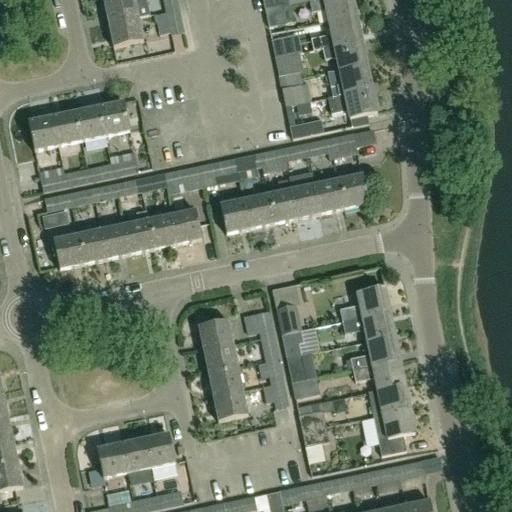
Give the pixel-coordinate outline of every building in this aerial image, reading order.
[(137,22),(132,0),(122,0),(103,4),(108,28),(137,22)] [(175,0),(154,0),(155,3),(164,1),(166,15),(178,12),(175,0)] [(262,0),(265,14),(289,9),(287,0),(262,0)] [(352,0),(331,0),(312,5),(309,5),(312,17),(326,14),(328,26),(356,19),(352,0)] [(293,26),(289,9),(265,14),(269,31),(293,26)] [(178,12),(166,15),(167,17),(156,19),(160,39),(171,37),(171,39),(183,37),(178,12)] [(356,19),(328,26),(331,37),(310,41),(312,54),(322,52),(361,43),(356,19)] [(137,22),(108,28),(112,52),(142,46),(137,22)] [(275,63),(299,57),(295,39),(271,44),(275,63)] [(361,43),(322,52),(325,64),(336,61),(338,72),(338,73),(367,67),(361,43)] [(299,57),(275,63),(279,80),(303,76),(299,57)] [(338,73),(338,72),(326,74),(331,101),(372,93),(367,67),(338,73)] [(281,93),(285,111),(309,106),(306,89),(281,93)] [(372,93),(331,101),(327,102),(331,118),(347,114),(349,124),(378,118),(372,93)] [(122,106),(98,111),(105,141),(128,136),(122,106)] [(98,111),(75,116),(82,146),(105,141),(98,111)] [(82,146),(75,116),(52,121),(58,151),(82,146)] [(58,151),(52,121),(28,127),(34,156),(58,151)] [(289,130),(292,143),(323,137),(320,124),(289,130)] [(184,131),(170,131),(171,152),(185,152),(184,131)] [(328,144),(331,156),(355,151),(355,150),(375,145),(372,133),(352,137),(353,139),(328,144)] [(331,156),(328,144),(305,149),(307,161),(331,156)] [(307,161),(305,149),(281,154),(284,166),(307,161)] [(281,154),(258,159),(260,171),(284,166),(281,154)] [(260,171),(258,159),(235,163),(239,183),(256,179),(254,172),(260,171)] [(239,183),(235,163),(198,171),(202,190),(216,187),(214,180),(237,176),(238,183),(239,183)] [(111,169),(113,181),(137,176),(135,164),(111,169)] [(113,181),(111,169),(87,174),(90,186),(113,181)] [(198,171),(161,179),(163,191),(182,187),(183,193),(189,191),(189,193),(202,190),(198,171)] [(352,181),(337,184),(344,215),(368,210),(362,179),(361,179),(360,173),(351,175),(352,181)] [(87,174),(64,179),(67,191),(90,186),(87,174)] [(67,191),(64,179),(40,184),(43,196),(67,191)] [(163,191),(161,179),(137,184),(140,196),(163,191)] [(296,224),(290,193),(289,193),(287,183),(276,185),(278,195),(267,198),(273,229),(296,224)] [(137,184),(114,189),(117,201),(140,196),(137,184)] [(337,184),(314,188),(320,220),(344,215),(337,184)] [(314,188),(290,193),(296,224),(320,220),(314,188)] [(117,201),(114,189),(90,194),(93,206),(117,201)] [(93,206),(90,194),(68,199),(70,211),(93,206)] [(267,198),(243,202),(250,233),(273,229),(267,198)] [(70,211),(68,199),(44,204),(46,216),(70,211)] [(250,233),(243,202),(219,207),(226,238),(250,233)] [(146,224),(148,224),(145,213),(135,216),(138,226),(123,229),(129,259),(153,254),(146,224)] [(195,214),(170,219),(176,249),(201,244),(195,214)] [(56,218),(59,230),(67,228),(64,216),(56,218)] [(170,219),(148,224),(146,224),(153,254),(176,249),(170,219)] [(123,229),(99,234),(105,264),(129,259),(123,229)] [(105,264),(99,234),(76,239),(82,268),(105,264)] [(82,268),(76,239),(52,244),(58,273),(82,268)] [(299,309),(295,290),(272,295),(271,295),(275,314),(276,314),(295,310),(299,309)] [(342,326),(389,316),(384,291),(356,297),(358,309),(339,313),(342,326)] [(281,340),(300,335),(295,310),(276,314),(281,340)] [(261,343),(273,340),(268,316),(243,321),(247,338),(259,336),(261,343)] [(394,341),(389,316),(342,326),(344,337),(363,333),(366,347),(394,341)] [(203,355),(233,348),(228,324),(198,330),(203,355)] [(300,335),(281,340),(286,364),(301,360),(299,354),(310,352),(312,349),(311,346),(308,344),(302,346),(300,335)] [(278,363),(273,340),(261,343),(265,365),(278,363)] [(394,341),(366,347),(369,358),(349,362),(352,374),(399,364),(394,341)] [(233,348),(203,355),(208,378),(238,372),(233,348)] [(301,360),(286,364),(291,387),(306,384),(301,360)] [(278,363),(265,365),(256,367),(259,382),(269,380),(270,389),(283,387),(278,363)] [(399,364),(352,374),(354,386),(374,382),(376,395),(368,397),(404,389),(399,364)] [(243,395),(238,372),(208,378),(213,402),(243,395)] [(316,382),(306,384),(291,387),(295,404),(319,399),(316,382)] [(283,387),(270,389),(270,390),(262,391),(266,407),(274,405),(275,413),(287,410),(283,387)] [(404,389),(368,397),(373,421),(381,419),(381,420),(409,414),(404,389)] [(243,395),(213,402),(218,426),(248,419),(243,395)] [(301,437),(325,432),(322,416),(328,414),(326,406),(296,412),(301,437)] [(409,414),(381,420),(373,421),(381,461),(408,455),(405,441),(414,439),(409,414)] [(0,446),(13,444),(8,420),(0,421),(0,446)] [(325,432),(301,437),(304,451),(328,447),(325,432)] [(144,442),(150,472),(174,467),(168,437),(144,442)] [(150,472),(144,442),(120,447),(127,477),(150,472)] [(0,470),(17,467),(13,444),(0,446),(0,470)] [(127,477),(120,447),(96,452),(100,472),(87,474),(91,491),(104,488),(103,482),(127,477)] [(396,471),(398,483),(400,491),(412,489),(410,481),(423,478),(421,466),(396,471)] [(17,467),(0,470),(0,495),(23,491),(17,467)] [(396,471),(372,476),(375,488),(398,483),(396,471)] [(375,488),(372,476),(349,481),(351,493),(375,488)] [(349,481),(325,486),(328,498),(351,493),(349,481)] [(325,486),(302,491),(305,503),(328,498),(325,486)] [(305,503),(302,491),(279,496),(281,508),(305,503)] [(158,511),(156,500),(154,492),(131,497),(132,505),(133,505),(134,511),(158,511)] [(134,511),(133,505),(132,505),(122,507),(119,495),(106,497),(109,510),(109,511),(134,511)] [(180,495),(156,500),(158,511),(160,511),(182,508),(180,495)] [(253,501),(229,506),(230,511),(258,511),(269,510),(266,498),(253,501)]
